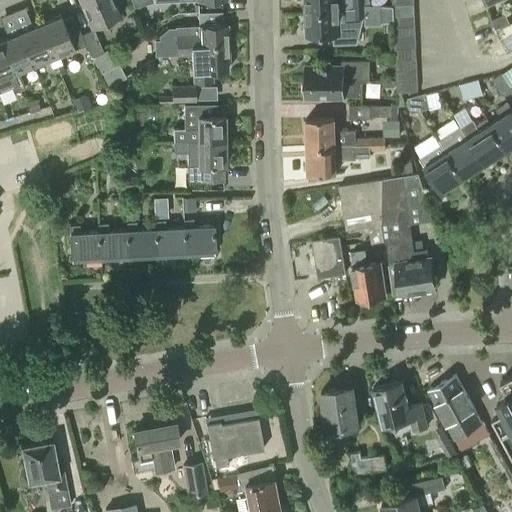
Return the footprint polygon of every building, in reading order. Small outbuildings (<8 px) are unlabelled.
[(112,0),(79,0),(91,26),(118,14),(112,0)] [(304,0),(305,11),(344,9),(343,0),(304,0)] [(351,0),(352,8),(368,7),(367,0),(351,0)] [(26,3),(3,14),(10,26),(32,16),(26,3)] [(415,4),(392,4),(392,7),(392,15),(416,15),(415,4)] [(392,7),(379,6),(368,5),(368,7),(368,11),(364,11),(364,17),(364,25),(382,24),(382,22),(393,21),(392,15),(392,7)] [(368,11),(368,7),(352,8),(344,9),(305,11),(306,36),(333,34),(334,43),(356,42),(354,18),(364,17),(364,11),(368,11)] [(506,14),(491,20),(495,28),(509,22),(506,14)] [(61,15),(39,24),(54,59),(59,57),(75,51),(75,50),(85,45),(81,36),(80,34),(71,38),(61,15)] [(416,15),(392,15),(393,21),(393,26),(416,26),(416,15)] [(159,40),(154,40),(154,45),(166,45),(176,44),(228,42),(227,23),(198,24),(198,25),(175,26),(175,27),(168,28),(159,35),(159,40)] [(39,24),(19,32),(34,67),(49,61),(52,68),(62,64),(59,57),(54,59),(39,24)] [(416,26),(393,26),(393,37),(417,36),(416,26)] [(93,31),(82,35),(81,36),(85,45),(90,58),(93,57),(103,53),(102,51),(93,31)] [(19,32),(0,39),(0,42),(19,89),(25,87),(19,73),(34,67),(19,32)] [(511,34),(500,41),(508,54),(511,50),(511,34)] [(417,47),(417,36),(393,37),(394,48),(417,47)] [(19,89),(0,42),(0,91),(12,87),(14,91),(19,89)] [(228,42),(176,44),(176,54),(190,53),(191,71),(192,71),(193,82),(212,81),(211,71),(227,70),(227,62),(229,62),(228,42)] [(154,45),(155,55),(167,54),(166,45),(154,45)] [(418,58),(417,47),(394,48),(394,59),(418,58)] [(106,50),(102,51),(103,53),(93,57),(99,73),(106,87),(124,78),(117,64),(116,65),(114,59),(110,61),(106,50)] [(418,58),(394,59),(395,70),(418,69),(418,58)] [(306,65),(305,81),(354,82),(354,81),(362,80),(369,81),(369,59),(341,59),(342,63),(343,63),(343,66),(306,65)] [(419,80),(418,69),(395,70),(395,80),(419,80)] [(503,73),(502,72),(493,78),(505,95),(511,91),(511,88),(511,87),(503,73)] [(478,78),(469,81),(472,96),(482,94),(478,78)] [(419,90),(419,80),(395,80),(396,91),(419,90)] [(354,82),(305,81),(305,97),(343,97),(343,95),(362,96),(362,82),(354,81),(354,82)] [(472,96),(469,81),(459,83),(463,98),(472,96)] [(172,86),(172,100),(195,100),(194,85),(172,86)] [(416,95),(420,110),(429,108),(425,92),(416,95)] [(77,112),(91,106),(86,94),(72,99),(77,112)] [(420,110),(416,95),(407,97),(410,112),(420,110)] [(40,109),(37,100),(28,103),(30,112),(40,109)] [(491,122),(490,123),(506,149),(511,144),(511,108),(507,101),(496,108),(501,116),(491,122)] [(224,140),(223,114),(222,104),(198,104),(197,116),(197,128),(172,128),(173,140),(224,140)] [(369,115),(370,115),(398,115),(398,104),(370,104),(370,106),(349,106),(348,117),(369,117),(369,115)] [(462,126),(461,126),(484,163),(506,149),(490,123),(491,122),(487,116),(476,124),(473,119),(462,126)] [(354,145),(354,138),(354,128),(339,129),(339,121),(334,121),(334,117),(305,118),(306,146),(335,145),(335,146),(354,145)] [(383,120),(384,135),(399,135),(399,120),(383,120)] [(460,125),(440,138),(443,141),(441,143),(463,177),(484,163),(461,126),(462,126),(460,125)] [(421,153),(441,141),(434,130),(415,143),(421,153)] [(335,146),(335,145),(306,146),(307,174),(308,174),(309,180),(322,179),(321,174),(336,173),(336,160),(357,159),(357,157),(371,156),(371,151),(371,144),(368,144),(368,137),(354,138),(354,145),(335,146)] [(371,144),(371,151),(386,150),(385,137),(368,137),(368,144),(371,144)] [(224,164),(224,140),(173,140),(173,152),(186,152),(186,165),(200,165),(200,180),(222,179),(222,164),(224,164)] [(441,143),(420,156),(425,164),(424,165),(441,191),(441,190),(463,177),(441,143)] [(391,176),(413,172),(411,161),(389,164),(391,176)] [(391,176),(383,177),(381,219),(384,241),(391,282),(398,281),(400,292),(436,287),(431,256),(428,256),(427,247),(413,249),(409,222),(433,218),(419,171),(413,172),(391,176)] [(72,188),(67,176),(55,181),(60,193),(72,188)] [(120,188),(140,188),(140,176),(120,176),(120,188)] [(381,219),(383,177),(338,184),(345,230),(368,226),(371,243),(384,241),(381,219)] [(195,211),(194,197),(182,198),(183,211),(195,211)] [(156,215),(164,215),(163,198),(155,199),(156,215)] [(139,210),(126,210),(127,223),(139,222),(139,210)] [(183,227),(184,256),(213,254),(212,226),(192,226),(192,220),(182,220),(183,227)] [(184,256),(183,227),(164,228),(164,221),(154,222),(156,257),(184,256)] [(156,257),(154,222),(154,228),(136,230),(136,229),(135,222),(126,223),(127,230),(126,230),(128,259),(156,257)] [(128,259),(126,230),(108,231),(108,224),(97,224),(98,232),(99,260),(128,259)] [(98,232),(79,232),(79,225),(68,226),(68,243),(70,243),(71,261),(99,260),(98,232)] [(311,240),(318,278),(345,273),(338,235),(311,240)] [(352,266),(358,299),(384,295),(379,262),(366,264),(363,250),(351,252),(353,266),(352,266)] [(497,400),(503,410),(493,416),(511,451),(511,373),(501,380),(508,394),(497,400)] [(481,423),(454,374),(426,389),(454,438),(456,437),(461,447),(476,439),(471,429),(481,423)] [(426,427),(425,427),(420,404),(407,407),(402,381),(371,388),(380,425),(409,419),(412,430),(426,427)] [(352,386),(320,392),(326,432),(358,427),(352,386)] [(212,457),(213,457),(215,466),(228,464),(226,454),(262,447),(257,417),(220,424),(219,420),(206,423),(212,457)] [(154,471),(168,468),(164,444),(178,442),(174,423),(132,430),(138,463),(152,461),(154,471)] [(448,456),(457,452),(443,430),(436,434),(440,441),(432,445),(441,458),(447,455),(448,456)] [(63,502),(63,498),(67,497),(65,487),(67,487),(63,472),(56,474),(51,441),(22,446),(28,480),(45,477),(47,492),(49,492),(49,501),(50,504),(63,502)] [(462,450),(454,454),(463,469),(471,465),(462,450)] [(348,458),(348,461),(350,473),(386,468),(384,454),(372,455),(361,456),(361,452),(351,453),(351,458),(348,458)] [(209,491),(203,461),(183,464),(188,495),(209,491)] [(247,503),(276,498),(269,463),(233,470),(234,474),(211,479),(213,488),(217,487),(218,491),(237,487),(244,485),(247,503)] [(419,511),(415,495),(443,488),(440,476),(403,485),(405,497),(381,503),(383,511),(419,511)] [(278,511),(276,498),(247,503),(248,511),(278,511)] [(136,511),(135,503),(105,510),(105,511),(136,511)]
